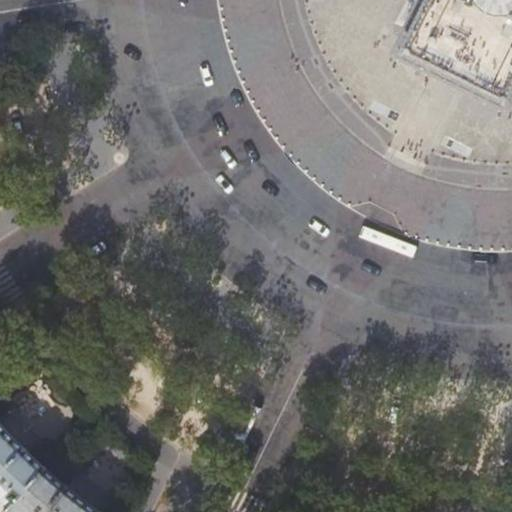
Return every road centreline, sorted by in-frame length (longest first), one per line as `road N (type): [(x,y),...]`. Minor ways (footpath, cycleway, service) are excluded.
road 1 (secondary): [(233,511),(352,271)]
road 2 (secondary): [(0,279),(208,142)]
road 3 (primary): [(208,142),(264,209),(352,271)]
road 4 (primary): [(352,271),(434,298),(511,305)]
road 5 (primary): [(164,0),(170,50),(208,142)]
